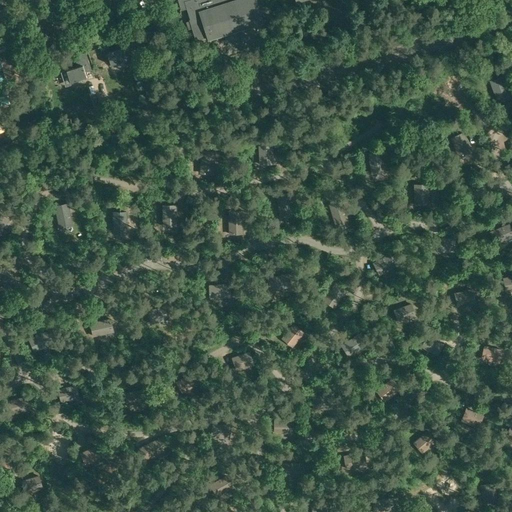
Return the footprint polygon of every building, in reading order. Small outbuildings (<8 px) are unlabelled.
[(177,0),(180,9),(187,8),(191,20),(186,22),(188,29),(193,28),(196,39),(207,36),(208,40),(264,22),(263,20),(271,17),(267,2),(264,2),(263,0),(295,0),(296,2),(301,0),(177,0)] [(87,46),(93,44),(91,36),(85,38),(87,46)] [(129,45),(123,47),(107,52),(111,64),(124,60),(126,65),(135,62),(129,45)] [(74,63),(76,67),(67,70),(71,82),(86,77),(85,73),(91,70),(88,59),(74,63)] [(503,76),(489,80),(497,102),(511,97),(503,76)] [(450,137),(458,157),(472,151),(464,132),(450,137)] [(258,141),(259,165),(274,164),(272,140),(258,141)] [(201,150),(200,173),(214,174),(215,151),(201,150)] [(382,151),(368,153),(371,174),(385,172),(382,151)] [(428,184),(414,184),(414,205),(429,205),(428,184)] [(290,192),(276,194),(279,218),(294,216),(290,192)] [(342,199),(329,204),(335,226),(349,222),(342,199)] [(69,203),(54,206),(59,229),(74,226),(69,203)] [(177,204),(162,205),(163,226),(177,226),(177,204)] [(0,208),(0,229),(10,220),(0,208)] [(242,210),(228,211),(229,234),(243,234),(242,210)] [(127,211),(113,211),(113,235),(128,235),(127,211)] [(511,229),(509,223),(489,231),(495,245),(511,237),(511,229)] [(455,237),(436,238),(436,252),(455,252),(455,237)] [(389,254),(373,262),(379,275),(396,266),(389,254)] [(16,279),(0,265),(0,284),(7,290),(16,279)] [(288,272),(268,277),(271,291),(291,287),(288,272)] [(511,275),(503,277),(506,291),(511,289),(511,275)] [(209,285),(210,299),(231,297),(230,283),(209,285)] [(334,284),(322,300),(334,308),(346,292),(334,284)] [(473,288),(454,292),(457,306),(476,302),(473,288)] [(416,316),(412,303),(394,309),(398,323),(416,316)] [(147,310),(151,324),(169,319),(165,305),(147,310)] [(111,318),(90,323),(93,337),(113,332),(111,318)] [(305,332),(293,323),(281,338),(293,347),(305,332)] [(48,330),(28,339),(35,352),(54,343),(48,330)] [(367,345),(359,333),(341,345),(348,357),(367,345)] [(428,334),(421,346),(438,355),(444,343),(428,334)] [(503,349),(484,345),(481,359),(499,363),(503,349)] [(254,364),(250,351),(232,357),(236,371),(254,364)] [(199,384),(192,371),(176,381),(182,394),(199,384)] [(390,379),(376,390),(385,401),(400,389),(390,379)] [(80,398),(77,384),(58,389),(60,403),(80,398)] [(146,402),(143,388),(124,393),(128,407),(146,402)] [(312,396),(313,409),(332,408),(331,394),(312,396)] [(33,409),(29,395),(9,400),(12,414),(33,409)] [(461,420),(478,428),(484,415),(467,407),(461,420)] [(293,419),(274,418),(274,433),(293,433),(293,419)] [(231,424),(213,422),(210,436),(230,439),(231,424)] [(437,441),(428,430),(413,442),(422,453),(437,441)] [(158,438),(139,447),(145,460),(165,450),(158,438)] [(80,453),(86,465),(103,457),(97,445),(80,453)] [(367,466),(364,452),(344,455),(346,469),(367,466)] [(300,477),(299,462),(281,463),(281,477),(300,477)] [(455,463),(443,475),(454,486),(467,475),(455,463)] [(21,480),(25,494),(43,488),(39,475),(21,480)] [(233,487),(226,475),(209,484),(217,496),(233,487)] [(480,485),(483,503),(498,501),(494,482),(480,485)] [(372,500),(374,511),(387,511),(396,511),(393,497),(372,500)] [(310,504),(312,511),(332,511),(329,499),(310,504)]
